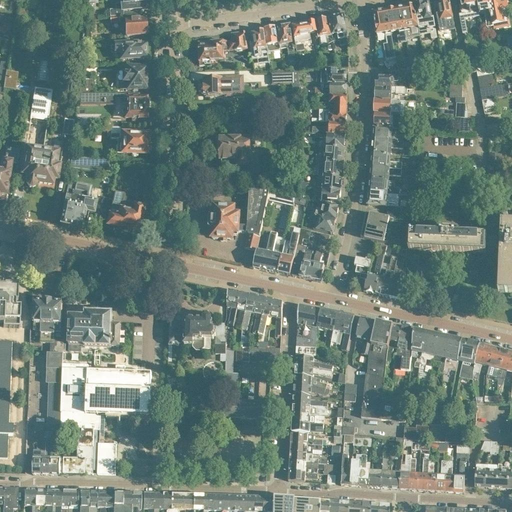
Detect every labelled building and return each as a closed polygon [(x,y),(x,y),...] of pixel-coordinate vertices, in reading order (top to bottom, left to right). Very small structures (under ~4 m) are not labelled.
[(123,0),(124,4),(124,5),(116,6),(116,11),(110,11),(111,17),(118,16),(123,16),(123,11),(144,9),(143,2),(144,0),(123,0)] [(437,1),(436,1),(436,2),(437,2),(439,16),(437,16),(440,32),(455,29),(451,7),(451,5),(450,5),(449,0),(442,0),(437,1)] [(465,21),(480,18),(477,0),(460,0),(463,14),(459,15),(462,33),(467,32),(465,21)] [(477,0),(480,18),(485,17),(487,28),(504,25),(501,9),(507,7),(505,0),(477,0)] [(417,6),(415,6),(420,37),(431,35),(432,40),(437,39),(434,21),(432,21),(429,4),(423,5),(423,4),(417,5),(417,6)] [(407,8),(401,9),(406,41),(420,38),(420,37),(415,6),(413,7),(412,5),(408,6),(407,8)] [(388,11),(387,11),(391,35),(399,34),(400,38),(397,38),(399,46),(401,45),(401,44),(407,43),(406,41),(401,9),(395,10),(393,9),(390,9),(388,11)] [(393,45),(391,35),(387,11),(373,14),(375,27),(374,28),(375,32),(376,33),(377,35),(385,34),(387,45),(384,46),(393,45)] [(343,17),(330,20),(333,41),(333,42),(341,41),(342,47),(348,46),(347,39),(344,20),(343,17)] [(124,27),(124,37),(146,36),(146,35),(148,34),(147,29),(145,28),(145,20),(125,21),(125,27),(124,27)] [(330,20),(316,22),(316,24),(318,33),(319,40),(321,40),(321,41),(319,41),(320,47),(322,47),(328,46),(327,42),(333,41),(330,20)] [(309,25),(293,28),(297,53),(305,52),(304,45),(312,44),(310,34),(318,33),(316,24),(315,24),(314,23),(314,22),(310,23),(310,24),(309,25)] [(278,28),(278,29),(281,50),(288,49),(289,57),(295,56),(294,52),(295,52),(290,26),(286,27),(278,28)] [(269,30),(265,30),(265,32),(267,49),(269,58),(269,60),(275,59),(273,52),(281,51),(279,42),(278,43),(276,29),(275,29),(269,30)] [(254,44),(250,44),(251,50),(252,61),(269,58),(267,49),(265,32),(264,32),(262,31),(259,31),(258,33),(257,33),(257,34),(252,35),(254,44)] [(199,46),(197,48),(197,51),(199,52),(200,67),(205,66),(205,65),(211,64),(210,62),(223,61),(223,52),(251,50),(250,44),(248,32),(233,34),(233,35),(233,42),(227,42),(211,43),(199,44),(199,46)] [(137,60),(137,61),(147,60),(146,45),(140,46),(137,44),(114,45),(115,53),(120,53),(120,61),(137,60)] [(384,63),(384,64),(387,69),(396,64),(393,45),(384,46),(386,62),(384,63)] [(343,61),(336,61),(337,69),(338,69),(348,68),(349,68),(349,67),(348,67),(349,60),(343,61)] [(478,78),(495,75),(494,70),(490,71),(489,67),(477,69),(476,60),(468,61),(470,74),(477,73),(478,78)] [(402,74),(403,74),(417,74),(416,66),(411,67),(405,68),(402,68),(402,74)] [(146,77),(148,77),(148,72),(146,71),(146,68),(127,68),(127,75),(123,75),(123,83),(120,83),(120,90),(147,90),(146,88),(148,86),(148,83),(146,81),(146,77)] [(322,85),(348,85),(348,73),(344,73),(343,73),(338,73),(338,69),(337,69),(332,70),(324,70),(322,70),(322,85)] [(5,78),(5,82),(4,89),(15,91),(18,74),(6,72),(5,78)] [(402,74),(392,74),(392,78),(376,78),(376,89),(395,89),(395,85),(403,85),(403,74),(402,74)] [(480,90),(497,87),(495,75),(478,78),(480,90)] [(204,87),(200,89),(200,95),(204,97),(206,97),(205,98),(212,98),(212,96),(223,96),(225,96),(225,98),(232,98),(232,96),(233,96),(233,87),(241,87),(241,77),(230,78),(230,80),(223,81),(223,77),(209,78),(209,81),(204,81),(204,87)] [(79,81),(78,95),(93,95),(93,81),(79,81)] [(451,82),(451,92),(463,92),(463,83),(451,82)] [(316,90),(316,96),(331,97),(348,97),(348,85),(322,85),(321,90),(316,90)] [(497,87),(480,90),(480,91),(481,96),(481,97),(482,99),(482,102),(493,100),(503,98),(501,86),(497,87)] [(405,89),(395,89),(376,89),(375,101),(399,101),(399,97),(405,97),(405,89)] [(34,92),(31,114),(48,117),(51,95),(34,92)] [(463,92),(451,92),(450,98),(458,98),(457,104),(465,105),(465,99),(462,99),(463,92)] [(139,95),(79,95),(79,107),(104,107),(104,100),(115,100),(124,100),(124,109),(125,109),(125,118),(147,118),(146,108),(149,106),(149,101),(146,99),(146,98),(139,98),(139,95)] [(320,103),(320,110),(335,110),(347,111),(348,97),(331,97),(331,103),(320,103)] [(493,100),(482,102),(483,107),(484,109),(485,114),(485,115),(497,113),(496,107),(494,107),(493,100)] [(277,101),(244,101),(244,115),(277,115),(277,101)] [(375,101),(375,115),(403,116),(410,116),(411,112),(405,112),(406,101),(399,101),(375,101)] [(456,104),(455,119),(461,119),(468,119),(468,113),(468,111),(467,109),(466,105),(465,105),(457,104),(456,104)] [(312,120),(312,123),(330,123),(347,124),(347,111),(335,110),(335,112),(320,111),(319,120),(312,120)] [(375,115),(374,129),(392,129),(402,130),(403,116),(375,115)] [(498,118),(486,121),(487,127),(499,124),(498,118)] [(468,119),(461,119),(460,133),(471,134),(471,133),(471,127),(469,119),(468,119)] [(65,121),(62,137),(72,138),(74,123),(65,121)] [(315,135),(346,136),(347,124),(330,123),(330,127),(313,127),(313,135),(315,135)] [(501,134),(499,124),(487,127),(489,137),(501,134)] [(109,139),(109,142),(116,142),(116,147),(120,147),(120,154),(132,155),(133,156),(136,156),(137,155),(148,155),(148,153),(149,153),(149,146),(148,146),(148,135),(139,135),(139,134),(132,134),(131,134),(121,134),(121,128),(110,128),(109,139)] [(374,129),(373,140),(409,144),(410,144),(410,140),(404,140),(404,136),(392,135),(392,129),(374,129)] [(315,135),(315,139),(328,139),(327,149),(344,150),(346,136),(315,135)] [(220,160),(221,160),(221,167),(238,166),(238,167),(249,167),(249,160),(250,160),(250,155),(251,154),(251,150),(250,149),(250,138),(226,138),(225,137),(223,137),(221,138),(220,138),(220,151),(218,153),(218,156),(220,158),(220,160)] [(373,140),(372,155),(390,156),(391,149),(403,150),(404,146),(409,146),(409,144),(373,140)] [(27,141),(22,175),(27,176),(26,182),(27,182),(27,183),(27,186),(29,188),(32,188),(35,187),(36,184),(36,183),(37,183),(39,173),(40,173),(43,152),(34,150),(35,142),(27,141)] [(39,173),(37,183),(53,186),(54,180),(58,180),(62,149),(54,148),(53,153),(44,152),(43,152),(40,173),(39,173)] [(0,171),(0,198),(0,195),(6,196),(11,163),(17,164),(19,151),(11,149),(10,152),(7,152),(5,162),(3,161),(1,172),(0,171)] [(317,156),(316,163),(319,163),(343,165),(344,157),(344,152),(344,150),(327,149),(326,157),(317,156)] [(390,156),(372,155),(371,168),(402,170),(402,164),(390,163),(390,156)] [(69,158),(67,168),(96,172),(97,159),(69,158)] [(319,163),(318,177),(319,177),(325,177),(342,179),(343,165),(319,163)] [(371,168),(370,181),(388,182),(389,176),(401,178),(402,172),(402,170),(371,168)] [(70,171),(68,180),(74,181),(76,172),(70,171)] [(319,177),(318,188),(324,189),(323,191),(341,192),(342,179),(325,177),(319,177)] [(370,181),(369,193),(400,195),(400,189),(395,188),(395,183),(388,182),(370,181)] [(69,183),(60,226),(82,230),(84,224),(86,224),(89,214),(94,215),(97,202),(88,200),(91,187),(69,183)] [(209,215),(209,229),(212,229),(211,238),(232,239),(233,236),(238,236),(238,233),(247,234),(248,234),(245,249),(257,251),(268,201),(270,193),(270,192),(250,191),(247,226),(241,226),(240,227),(238,227),(239,214),(234,214),(234,207),(233,206),(229,206),(228,207),(213,206),(213,215),(209,215)] [(322,204),(324,205),(340,208),(341,192),(323,191),(323,197),(316,197),(315,202),(322,203),(322,204)] [(140,231),(143,230),(143,227),(142,224),(140,224),(142,216),(143,216),(144,212),(143,211),(144,208),(134,206),(133,213),(121,210),(124,195),(115,193),(108,225),(139,232),(139,231),(140,231)] [(270,193),(268,201),(294,207),(295,198),(270,193)] [(369,193),(368,206),(388,208),(398,208),(400,195),(369,193)] [(336,222),(340,208),(324,205),(323,210),(317,209),(317,210),(313,209),(311,217),(336,222)] [(364,226),(391,232),(387,231),(389,220),(393,221),(394,220),(366,214),(364,226)] [(316,231),(331,235),(333,235),(336,222),(311,217),(310,222),(314,223),(314,224),(317,224),(316,231)] [(393,221),(392,227),(405,230),(407,223),(394,220),(393,221)] [(501,223),(501,244),(500,248),(498,293),(511,293),(511,223),(509,223),(509,222),(505,222),(505,223),(501,223)] [(361,238),(363,239),(388,244),(384,243),(387,232),(391,233),(391,232),(364,226),(361,238)] [(301,230),(299,236),(290,277),(311,281),(318,250),(302,247),(303,240),(309,241),(311,232),(301,230)] [(454,232),(443,231),(443,234),(409,233),(409,251),(486,254),(486,247),(488,247),(488,251),(494,252),(494,247),(500,248),(501,244),(497,244),(497,237),(489,237),(488,243),(487,243),(487,236),(454,234),(454,232)] [(253,268),(279,274),(286,242),(287,238),(286,238),(286,240),(277,238),(278,234),(271,233),(267,254),(257,251),(253,268)] [(286,242),(279,274),(290,277),(299,236),(293,234),(291,243),(286,242)] [(321,251),(322,246),(319,245),(318,250),(311,281),(321,283),(324,267),(320,266),(323,251),(321,251)] [(367,281),(364,293),(376,295),(382,269),(385,256),(379,255),(376,270),(370,269),(367,281)] [(382,269),(376,295),(390,298),(398,262),(399,258),(393,257),(390,271),(382,269)] [(363,280),(367,281),(370,269),(371,262),(356,259),(355,267),(357,267),(355,274),(361,275),(360,276),(361,276),(361,275),(364,279),(363,279),(363,280)] [(403,264),(398,262),(390,298),(404,302),(404,301),(406,269),(403,269),(403,264)] [(0,323),(3,324),(3,328),(20,328),(20,308),(16,308),(16,303),(18,303),(18,286),(4,286),(4,288),(0,287),(0,323)] [(237,311),(238,311),(242,294),(228,291),(227,308),(231,309),(229,321),(230,322),(229,326),(233,327),(237,311)] [(240,311),(237,325),(243,326),(249,296),(242,294),(238,311),(240,311)] [(251,313),(254,314),(258,297),(249,296),(243,326),(242,329),(247,331),(251,313)] [(266,299),(258,297),(254,314),(257,315),(253,334),(256,334),(256,332),(259,333),(266,299)] [(268,317),(271,318),(275,301),(266,299),(259,333),(258,335),(263,336),(268,317)] [(50,344),(49,354),(62,354),(62,352),(63,345),(63,340),(54,340),(54,332),(61,332),(62,304),(61,304),(60,302),(56,302),(54,303),(54,304),(53,304),(53,303),(44,303),(44,304),(43,304),(43,303),(42,301),(37,301),(36,303),(35,303),(34,332),(41,332),(41,344),(50,344)] [(283,303),(275,301),(271,318),(277,319),(276,339),(278,339),(278,337),(281,337),(283,303)] [(317,330),(321,311),(299,306),(297,346),(316,347),(317,330)] [(317,330),(326,332),(330,313),(321,311),(317,330)] [(69,345),(68,351),(81,351),(81,346),(85,346),(85,347),(111,348),(111,347),(119,347),(120,324),(112,324),(113,314),(86,313),(85,318),(70,317),(69,345)] [(326,332),(325,337),(327,338),(325,348),(326,348),(327,348),(331,349),(331,346),(338,314),(330,313),(326,332)] [(342,335),(346,316),(338,314),(331,346),(331,349),(336,350),(337,344),(340,345),(342,335)] [(186,330),(182,330),(182,344),(183,344),(183,345),(193,345),(193,349),(196,352),(202,353),(205,350),(205,340),(213,340),(216,337),(216,331),(213,329),(214,320),(211,317),(205,316),(202,319),(202,321),(186,321),(186,330)] [(346,316),(342,335),(346,336),(342,351),(347,352),(355,318),(346,316)] [(168,351),(168,362),(172,363),(172,346),(179,346),(179,345),(179,328),(180,318),(170,318),(169,332),(168,351)] [(361,319),(356,340),(367,342),(367,345),(364,344),(362,355),(369,357),(377,323),(361,319)] [(387,354),(394,327),(377,323),(369,357),(367,373),(367,375),(366,375),(366,376),(366,379),(365,385),(363,406),(361,419),(380,421),(382,402),(385,375),(386,366),(387,354)] [(398,349),(403,328),(402,328),(396,327),(394,327),(387,354),(386,366),(390,367),(394,348),(398,349)] [(396,359),(395,371),(410,372),(412,358),(410,358),(410,351),(407,350),(409,342),(412,330),(403,328),(398,349),(396,359)] [(419,369),(427,334),(414,331),(412,357),(418,359),(417,364),(416,364),(415,368),(419,369)] [(427,334),(419,369),(424,370),(425,366),(427,361),(433,362),(438,336),(431,335),(427,334)] [(438,336),(433,362),(442,364),(440,369),(439,369),(438,374),(443,375),(443,374),(451,339),(446,338),(438,336)] [(443,374),(443,375),(448,376),(449,371),(456,372),(458,362),(463,342),(455,340),(451,339),(443,374)] [(463,342),(458,362),(463,363),(460,374),(470,377),(470,379),(473,380),(473,373),(481,347),(481,346),(475,345),(467,343),(463,342)] [(0,459),(7,460),(8,436),(13,436),(13,426),(8,426),(11,354),(11,344),(0,343),(0,459)] [(220,361),(225,362),(226,349),(226,345),(215,344),(215,354),(220,354),(220,361)] [(242,344),(241,350),(244,350),(244,362),(250,363),(250,348),(250,344),(242,344)] [(481,347),(473,373),(479,375),(482,366),(487,367),(489,368),(491,359),(489,359),(492,350),(490,349),(489,348),(487,347),(486,348),(481,347)] [(250,348),(250,363),(257,363),(258,352),(257,352),(257,348),(250,348)] [(266,349),(257,348),(257,352),(258,352),(257,363),(265,364),(266,352),(266,349)] [(296,348),(296,356),(314,357),(316,357),(316,349),(314,349),(296,348)] [(233,374),(234,362),(234,349),(226,349),(225,362),(226,362),(226,373),(233,374)] [(270,358),(280,359),(281,350),(268,349),(267,352),(266,352),(265,364),(269,364),(270,358)] [(236,350),(236,362),(244,362),(244,350),(241,350),(236,350)] [(491,359),(489,368),(495,370),(493,378),(498,379),(506,352),(505,352),(505,353),(500,352),(499,350),(497,350),(495,350),(494,350),(492,350),(489,359),(491,359)] [(498,379),(498,386),(502,387),(504,381),(507,372),(511,373),(511,353),(511,354),(510,354),(506,353),(506,352),(498,379)] [(49,385),(48,425),(53,425),(61,425),(62,365),(62,362),(62,355),(62,354),(49,354),(48,354),(47,385),(49,385)] [(296,358),(295,367),(305,368),(333,373),(333,368),(313,364),(314,359),(296,358)] [(88,366),(62,365),(61,425),(61,429),(82,430),(94,431),(100,431),(100,444),(99,444),(98,475),(116,476),(117,445),(116,445),(104,445),(105,416),(107,416),(107,418),(107,419),(107,420),(108,420),(109,420),(119,421),(120,421),(121,421),(123,421),(150,422),(152,422),(153,422),(153,421),(154,421),(154,420),(155,390),(155,389),(155,388),(154,388),(153,388),(151,388),(152,374),(125,373),(125,367),(116,367),(116,371),(88,370),(88,366)] [(305,368),(295,367),(295,376),(313,379),(313,375),(332,378),(333,373),(305,368)] [(295,376),(294,385),(326,391),(327,385),(320,384),(321,381),(313,379),(295,376)] [(294,394),(294,395),(311,399),(311,397),(311,394),(326,397),(329,395),(329,391),(326,391),(294,385),(294,394)] [(345,385),(345,395),(356,396),(357,386),(350,385),(345,385)] [(294,395),(293,406),(327,409),(328,409),(328,402),(311,401),(311,400),(311,399),(294,395)] [(345,395),(344,402),(355,403),(356,396),(345,395)] [(178,409),(178,401),(168,401),(168,409),(178,409)] [(236,419),(237,402),(226,401),(225,410),(225,418),(236,419)] [(247,419),(248,403),(237,402),(236,419),(247,419)] [(380,421),(405,423),(407,406),(401,405),(382,402),(380,420),(380,421)] [(430,402),(429,419),(438,419),(439,403),(430,402)] [(257,420),(258,403),(248,403),(247,419),(257,420)] [(268,421),(269,404),(258,403),(257,420),(268,421)] [(293,406),(293,416),(310,417),(320,418),(320,415),(327,415),(328,409),(327,409),(293,406)] [(293,416),(292,424),(324,426),(324,418),(320,418),(310,417),(293,416)] [(344,419),(338,419),(338,427),(334,427),(343,428),(344,419)] [(324,426),(292,424),(292,433),(310,434),(311,433),(324,433),(324,426)] [(334,427),(334,438),(342,438),(343,436),(343,428),(334,427)] [(343,436),(345,436),(344,437),(354,437),(354,436),(355,429),(343,428),(343,436)] [(405,428),(404,440),(404,441),(412,441),(416,441),(416,433),(416,429),(405,428)] [(79,439),(79,447),(94,448),(94,431),(82,430),(82,439),(79,439)] [(314,436),(291,435),(291,445),(322,446),(323,442),(314,441),(314,436)] [(353,444),(353,446),(363,447),(364,440),(354,439),(354,438),(354,437),(353,444)] [(364,440),(363,447),(371,448),(372,440),(364,440)] [(33,459),(33,475),(42,476),(43,441),(38,441),(37,451),(34,451),(33,459)] [(43,441),(42,476),(51,476),(52,459),(48,459),(48,441),(43,441)] [(490,453),(491,443),(485,442),(480,452),(490,453)] [(322,446),(291,445),(290,454),(313,456),(313,451),(322,452),(322,446)] [(470,447),(457,446),(457,454),(469,455),(470,447)] [(60,460),(60,474),(61,474),(64,474),(65,474),(76,475),(78,475),(80,475),(83,475),(85,475),(93,475),(93,473),(94,448),(79,447),(78,447),(77,460),(64,460),(60,460)] [(290,454),(290,463),(318,465),(324,466),(327,466),(327,460),(313,459),(313,456),(290,454)] [(383,469),(381,489),(390,490),(391,474),(387,473),(389,455),(384,454),(383,460),(383,469)] [(343,455),(341,486),(351,487),(352,464),(348,463),(349,455),(343,455)] [(352,464),(351,487),(360,488),(362,456),(356,456),(356,464),(352,464)] [(370,464),(367,463),(367,457),(362,456),(360,488),(369,488),(370,473),(370,464)] [(402,466),(400,491),(409,491),(411,460),(411,456),(406,456),(405,466),(402,466)] [(447,462),(446,493),(455,494),(456,478),(452,477),(453,457),(448,457),(447,462)] [(52,459),(51,476),(60,476),(60,474),(60,460),(52,459)] [(383,469),(383,460),(378,460),(377,473),(372,473),(371,473),(370,473),(369,488),(381,489),(383,469)] [(418,492),(419,476),(415,475),(416,460),(411,460),(409,491),(418,492)] [(391,474),(390,490),(400,491),(402,466),(402,462),(396,461),(396,474),(391,474)] [(427,492),(429,461),(424,461),(423,476),(419,476),(418,492),(427,492)] [(429,461),(427,492),(437,493),(437,477),(433,476),(434,461),(429,461)] [(446,493),(447,462),(442,462),(441,477),(437,477),(437,493),(446,493)] [(318,465),(290,463),(289,473),(309,475),(318,475),(318,465)] [(469,463),(460,463),(459,478),(456,478),(455,494),(464,494),(465,481),(468,481),(469,463)] [(498,471),(497,489),(508,490),(509,472),(502,471),(502,466),(499,465),(498,471)] [(324,466),(324,475),(328,476),(334,476),(334,466),(327,466),(324,466)] [(487,470),(476,470),(475,488),(487,489),(487,470)] [(487,470),(487,489),(497,489),(498,471),(487,470)] [(309,475),(289,473),(288,482),(305,483),(305,480),(317,481),(318,475),(309,475)] [(334,476),(328,476),(327,485),(335,486),(336,477),(334,476)] [(3,511),(12,511),(13,511),(17,511),(18,491),(4,491),(3,511)] [(35,511),(36,508),(36,491),(24,491),(24,507),(29,507),(29,511),(35,511)] [(45,492),(36,491),(36,508),(35,511),(43,511),(44,508),(45,492)] [(45,492),(44,508),(46,508),(46,511),(52,511),(52,508),(53,492),(45,492)] [(53,492),(52,508),(55,508),(55,511),(60,511),(61,508),(61,492),(53,492)] [(60,511),(69,511),(70,492),(61,492),(61,508),(60,511)] [(70,492),(69,511),(77,511),(78,493),(70,492)] [(80,493),(79,511),(88,511),(89,493),(80,493)] [(98,493),(89,493),(88,511),(95,511),(96,509),(97,509),(98,493)] [(98,493),(97,509),(100,509),(99,511),(105,511),(106,509),(106,493),(98,493)] [(106,493),(106,509),(108,509),(108,511),(113,511),(114,494),(106,493)] [(114,494),(113,511),(121,511),(122,510),(122,494),(114,494)] [(122,510),(121,511),(131,511),(132,494),(122,494),(122,510)] [(140,511),(141,511),(141,494),(132,494),(131,511),(140,511)] [(143,494),(143,510),(149,510),(148,511),(153,511),(154,511),(153,511),(153,494),(143,494)] [(153,494),(153,511),(154,511),(153,511),(158,511),(159,511),(162,511),(163,495),(153,494)] [(163,495),(162,511),(167,511),(166,511),(172,511),(171,511),(172,495),(163,495)] [(172,495),(171,511),(172,511),(177,511),(185,511),(189,511),(189,495),(172,495)] [(202,511),(203,503),(204,503),(204,500),(203,500),(203,495),(189,495),(189,511),(193,511),(192,511),(202,511)] [(203,503),(202,511),(212,511),(213,496),(203,495),(203,500),(204,500),(204,503),(203,503)] [(221,511),(222,504),(223,504),(223,501),(222,500),(222,496),(213,496),(212,511),(221,511)] [(232,511),(233,497),(222,496),(222,500),(223,501),(223,504),(222,504),(221,511),(232,511)] [(244,500),(244,497),(233,497),(232,511),(243,511),(244,504),(243,504),(243,500),(244,500)] [(243,511),(253,511),(254,497),(244,497),(244,500),(243,500),(243,504),(244,504),(243,511)] [(262,511),(263,505),(262,505),(262,501),(263,501),(263,498),(254,497),(253,511),(262,511)] [(262,511),(272,511),(273,498),(263,498),(263,501),(262,501),(262,505),(263,505),(262,511)] [(281,511),(283,499),(273,498),(272,511),(281,511)] [(294,511),(296,499),(283,499),(281,511),(294,511)] [(296,499),(294,511),(308,511),(309,500),(296,499)] [(308,511),(318,511),(319,501),(309,500),(308,511)] [(318,511),(328,511),(329,502),(319,501),(318,511)] [(338,506),(338,502),(329,502),(328,511),(337,511),(338,510),(339,510),(339,507),(338,506)] [(338,510),(337,511),(347,511),(348,503),(338,502),(338,506),(339,507),(339,510),(338,510)] [(360,508),(360,504),(350,503),(349,503),(348,503),(347,511),(359,511),(360,511),(359,511),(359,508),(360,508)]
